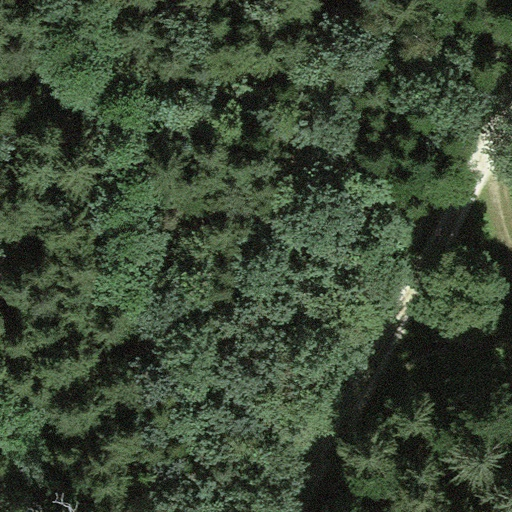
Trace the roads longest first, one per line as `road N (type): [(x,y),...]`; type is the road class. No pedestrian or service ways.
road 1 (track): [(294,511),(511,83)]
road 2 (track): [(511,305),(447,318),(369,371)]
road 3 (track): [(488,125),(496,223),(511,257)]
